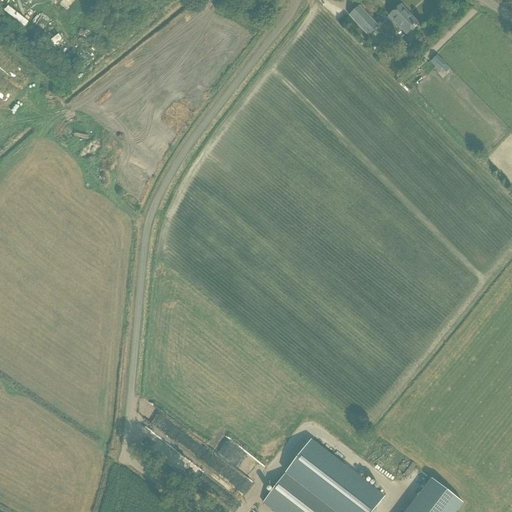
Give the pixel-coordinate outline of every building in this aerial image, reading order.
[(368,36),(379,27),(359,6),(349,16),(368,36)] [(407,35),(418,24),(411,16),(410,17),(400,7),(402,6),(401,6),(390,17),(407,35)] [(58,46),(69,40),(66,35),(55,40),(58,46)] [(446,73),(450,69),(437,55),(430,62),(439,71),(441,69),(446,73)] [(410,80),(406,84),(412,89),(415,86),(410,80)] [(311,440),(285,474),(287,475),(335,511),(373,511),(385,497),(311,440)] [(190,469),(198,479),(207,471),(198,462),(190,469)] [(335,511),(287,475),(264,503),(274,511),(335,511)] [(431,479),(405,511),(457,511),(463,504),(431,479)]
